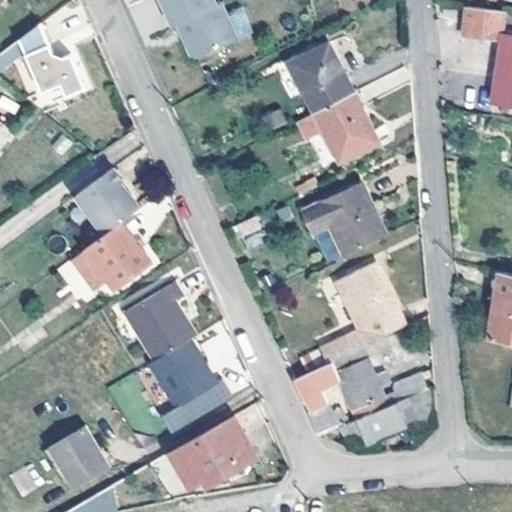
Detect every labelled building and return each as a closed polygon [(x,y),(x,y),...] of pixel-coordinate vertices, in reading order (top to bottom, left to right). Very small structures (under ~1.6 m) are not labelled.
[(215,0),(163,0),(177,30),(185,26),(191,39),(189,40),(198,59),(204,61),(242,42),(230,17),(225,6),(220,8),(215,0)] [(505,37),(506,30),(510,10),(468,6),(468,33),(505,37)] [(230,17),(242,42),(258,34),(246,9),(230,17)] [(61,84),(66,96),(85,88),(71,53),(63,56),(52,53),(41,27),(22,41),(28,56),(41,91),(48,89),(61,84)] [(511,31),(506,30),(505,37),(494,98),(511,101),(511,31)] [(316,109),(354,89),(329,39),(290,58),(316,109)] [(0,58),(0,74),(1,76),(28,56),(22,41),(0,58)] [(53,101),(66,96),(61,84),(48,89),(53,101)] [(379,137),(354,89),(316,109),(299,118),(306,132),(324,124),(340,157),(379,137)] [(280,109),(263,115),(269,129),(286,123),(280,109)] [(78,192),(87,205),(123,181),(127,178),(116,164),(78,192)] [(347,252),(381,233),(368,209),(375,206),(361,180),(305,209),(318,234),(333,226),(347,252)] [(141,206),(123,181),(87,205),(106,230),(141,206)] [(381,233),(388,229),(375,206),(368,209),(381,233)] [(125,236),(132,232),(124,220),(118,225),(125,236)] [(151,259),(132,232),(125,236),(118,225),(88,245),(109,276),(115,283),(151,259)] [(331,260),(347,252),(333,226),(318,234),(331,260)] [(95,287),(109,276),(88,245),(72,256),(95,287)] [(362,328),(339,339),(346,353),(406,322),(376,260),(337,281),(362,328)] [(511,340),(511,270),(499,268),(488,336),(511,340)] [(188,339),(196,334),(187,319),(184,321),(172,300),(182,293),(175,281),(127,310),(156,359),(188,339)] [(213,383),(188,339),(156,359),(154,360),(179,405),(214,386),(213,383)] [(338,358),(346,353),(339,339),(330,344),(338,358)] [(363,418),(391,404),(382,385),(376,370),(368,355),(365,347),(336,362),(344,379),(363,418)] [(376,370),(386,366),(378,350),(368,355),(376,370)] [(219,380),(213,383),(214,386),(179,405),(154,360),(134,372),(170,436),(231,401),(219,380)] [(315,410),(333,401),(328,386),(338,381),(344,379),(336,362),(302,379),(315,410)] [(376,370),(382,385),(393,380),(386,366),(376,370)] [(406,396),(431,383),(424,368),(398,380),(406,396)] [(410,421),(436,409),(434,382),(431,383),(406,396),(401,399),(410,421)] [(322,438),(343,428),(338,415),(351,407),(345,395),(333,401),(315,410),(310,412),(322,438)] [(363,418),(373,439),(410,421),(401,399),(391,404),(363,418)] [(259,401),(242,410),(250,425),(267,415),(259,401)] [(357,421),(351,407),(338,415),(343,428),(357,421)] [(437,426),(436,409),(410,421),(419,442),(437,426)] [(235,415),(172,451),(192,486),(222,469),(229,482),(248,471),(243,463),(258,454),(235,415)] [(353,448),(373,439),(363,418),(357,421),(343,428),(353,448)] [(53,448),(69,474),(79,489),(114,467),(88,426),(53,448)] [(377,449),(373,439),(353,448),(353,451),(377,449)] [(64,478),(69,474),(53,448),(49,451),(64,478)] [(21,497),(44,484),(32,463),(9,476),(21,497)] [(97,495),(104,511),(116,511),(122,511),(111,487),(97,495)] [(66,511),(104,511),(97,495),(66,511)]
